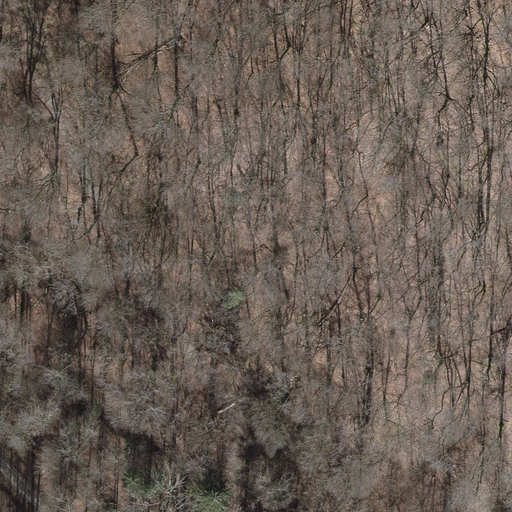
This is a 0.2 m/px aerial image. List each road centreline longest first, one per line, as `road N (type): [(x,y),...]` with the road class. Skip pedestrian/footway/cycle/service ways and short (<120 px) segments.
road 1 (track): [(223,511),(252,469),(246,409),(134,262),(49,89),(29,0)]
road 2 (track): [(511,212),(403,82),(356,0)]
